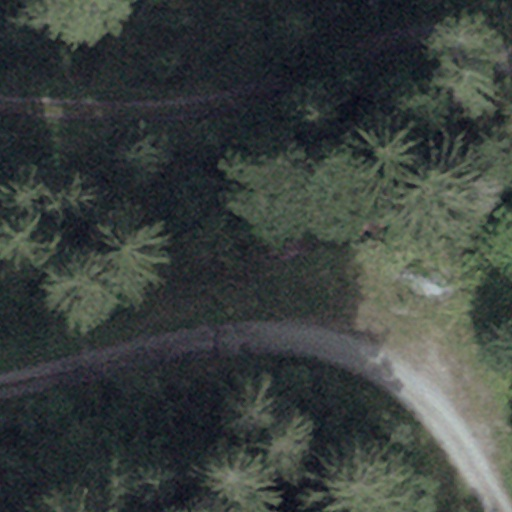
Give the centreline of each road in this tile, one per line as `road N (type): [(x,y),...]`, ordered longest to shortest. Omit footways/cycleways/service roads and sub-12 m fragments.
road 1 (track): [(0,385),(217,339),(301,334),(361,351),(421,399),(497,511)]
road 2 (track): [(0,107),(200,108),(377,48),(443,43),(511,76)]
